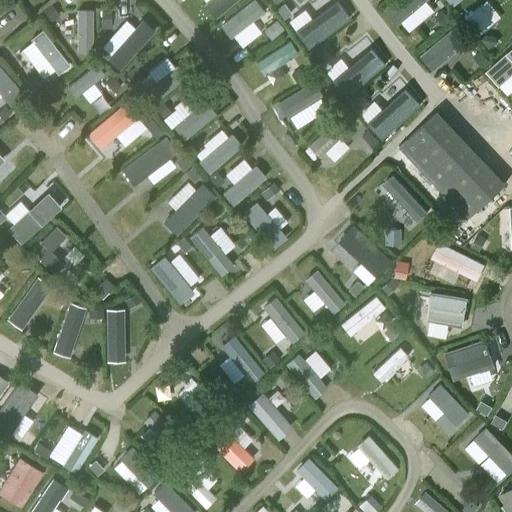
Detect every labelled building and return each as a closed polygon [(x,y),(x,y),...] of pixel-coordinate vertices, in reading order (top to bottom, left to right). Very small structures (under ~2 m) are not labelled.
[(210,0),(202,7),(214,21),(239,0),(210,0)] [(429,0),(399,0),(384,13),(396,29),(429,0)] [(444,0),(452,9),(464,0),(444,0)] [(491,0),(482,0),(466,11),(478,29),(501,14),(491,0)] [(219,28),(229,40),(264,13),(254,1),(219,28)] [(307,52),(350,21),(336,3),(293,34),(307,52)] [(59,17),(51,5),(42,12),(51,23),(59,17)] [(290,15),(283,5),(275,11),(282,22),(290,15)] [(93,12),(77,11),(76,55),(93,55),(93,12)] [(450,22),(441,12),(434,18),(443,29),(450,22)] [(110,13),(101,13),(100,30),(110,30),(110,13)] [(155,33),(142,21),(107,61),(120,73),(155,33)] [(262,32),(270,42),(283,32),(275,22),(262,32)] [(456,27),(420,58),(432,73),(469,43),(456,27)] [(69,68),(42,33),(30,43),(58,77),(69,68)] [(255,65),(262,78),(297,56),(289,43),(255,65)] [(322,59),(314,49),(306,55),(314,66),(322,59)] [(330,84),(344,100),(385,67),(371,50),(330,84)] [(511,77),(511,51),(485,74),(498,89),(511,77)] [(489,63),(479,52),(472,59),(481,70),(489,63)] [(67,88),(75,100),(105,77),(96,66),(67,88)] [(0,99),(11,112),(27,99),(0,68),(0,99)] [(144,79),(135,68),(127,74),(135,84),(144,79)] [(176,68),(145,93),(153,106),(186,81),(176,68)] [(303,80),(298,71),(290,76),(295,86),(303,80)] [(44,86),(33,74),(20,87),(30,97),(44,86)] [(121,88),(111,77),(104,83),(113,95),(121,88)] [(276,105),(285,120),(321,97),(312,83),(276,105)] [(367,127),(381,142),(421,107),(405,91),(367,127)] [(88,135),(101,151),(143,114),(131,99),(88,135)] [(170,112),(162,103),(154,110),(163,120),(170,112)] [(216,117),(205,103),(173,130),(185,143),(216,117)] [(467,222),(506,186),(437,113),(398,150),(467,222)] [(307,148),(318,160),(353,126),(343,114),(307,148)] [(164,135),(152,121),(145,127),(156,141),(164,135)] [(379,143),(367,131),(360,137),(373,151),(379,143)] [(242,149),(231,136),(199,165),(209,177),(242,149)] [(133,189),(177,155),(166,139),(121,172),(133,189)] [(185,148),(194,156),(199,150),(191,143),(185,148)] [(174,163),(182,173),(190,167),(182,157),(174,163)] [(266,180),(255,167),(223,195),(233,208),(266,180)] [(201,177),(192,169),(186,176),(195,184),(201,177)] [(209,180),(218,189),(224,183),(215,174),(209,180)] [(418,223),(427,215),(392,177),(383,186),(418,223)] [(261,194),(267,201),(278,192),(273,185),(261,194)] [(202,186),(163,226),(176,237),(216,199),(202,186)] [(47,196),(7,232),(20,247),(61,210),(47,196)] [(206,215),(212,221),(224,211),(218,204),(206,215)] [(287,240),(256,204),(242,216),(272,253),(287,240)] [(374,280),(390,263),(351,226),(336,245),(374,280)] [(234,268),(202,228),(189,239),(221,279),(234,268)] [(66,239),(55,229),(29,252),(53,276),(62,265),(52,254),(66,239)] [(400,231),(384,230),(384,247),(399,248),(400,231)] [(485,240),(476,236),(470,249),(479,253),(485,240)] [(183,239),(177,245),(183,256),(191,249),(183,239)] [(80,252),(74,245),(69,255),(75,261),(80,252)] [(484,268),(439,245),(430,261),(476,284),(484,268)] [(168,258),(188,280),(197,273),(177,250),(168,258)] [(150,271),(179,307),(194,296),(164,259),(150,271)] [(396,263),(393,279),(405,281),(407,265),(396,263)] [(344,305),(317,272),(303,282),(332,317),(344,305)] [(113,288),(105,280),(93,293),(101,301),(113,288)] [(7,322),(21,333),(51,289),(37,281),(7,322)] [(363,289),(356,283),(347,293),(354,299),(363,289)] [(136,294),(124,302),(128,310),(141,303),(136,294)] [(466,301),(430,295),(425,324),(462,330),(466,301)] [(340,328),(349,339),(384,310),(375,298),(340,328)] [(304,334),(275,300),(262,309),(290,346),(304,334)] [(69,360),(85,311),(69,305),(53,354),(69,360)] [(124,365),(124,312),(106,312),(106,365),(124,365)] [(263,374),(234,338),(220,349),(250,386),(263,374)] [(443,356),(453,383),(494,370),(485,342),(443,356)] [(407,358),(399,349),(372,376),(380,385),(407,358)] [(326,390),(298,357),(284,368),(313,402),(326,390)] [(433,374),(425,364),(416,372),(424,383),(433,374)] [(190,379),(183,388),(209,412),(216,404),(190,379)] [(0,435),(7,441),(37,398),(19,384),(0,411),(0,435)] [(469,416),(440,387),(427,398),(457,428),(469,416)] [(290,431),(261,395),(247,409),(276,443),(290,431)] [(492,410),(480,403),(475,411),(487,418),(492,410)] [(154,413),(143,424),(173,454),(184,441),(154,413)] [(507,424),(496,417),(490,426),(502,432),(507,424)] [(51,421),(43,441),(62,448),(69,429),(51,421)] [(207,443),(239,475),(254,461),(222,428),(207,443)] [(399,464),(369,430),(357,441),(387,474),(399,464)] [(511,472),(511,457),(485,430),(474,442),(507,478),(511,472)] [(61,469),(76,477),(98,440),(84,432),(61,469)] [(113,468),(138,496),(160,478),(131,449),(113,468)] [(338,482),(308,452),(296,465),(325,494),(338,482)] [(0,491),(0,498),(21,511),(43,475),(19,460),(0,491)] [(216,501),(189,474),(179,484),(206,511),(216,501)] [(52,481),(31,511),(53,511),(68,491),(52,481)] [(167,511),(192,511),(166,485),(153,497),(167,511)] [(453,511),(424,487),(414,498),(430,511),(453,511)] [(511,511),(511,488),(498,498),(506,511),(511,511)] [(371,511),(381,504),(370,492),(359,503),(367,511),(371,511)] [(468,511),(477,503),(469,496),(461,505),(467,511),(468,511)] [(272,511),(263,501),(253,511),(272,511)]
